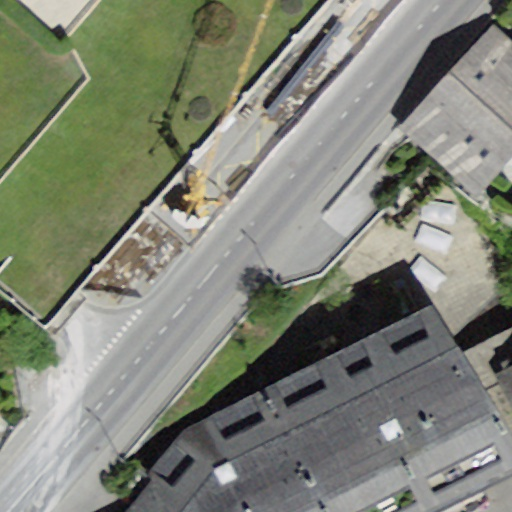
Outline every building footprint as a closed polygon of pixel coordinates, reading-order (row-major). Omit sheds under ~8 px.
[(0,0),(0,295),(39,328),(57,307),(327,0),(0,0)] [(393,136),(474,207),(511,164),(511,33),(496,19),(393,136)] [(440,308),(185,431),(216,511),(444,511),(511,479),(511,450),(467,363),(440,308)] [(511,339),(467,363),(511,450),(511,339)] [(216,511),(185,431),(131,511),(216,511)]
